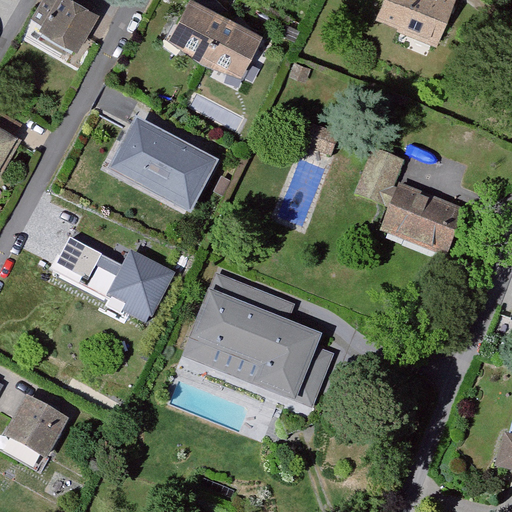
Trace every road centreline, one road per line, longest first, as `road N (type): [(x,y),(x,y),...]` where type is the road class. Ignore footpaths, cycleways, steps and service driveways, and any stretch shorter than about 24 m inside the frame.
road 1 (residential): [(136,0),(0,252)]
road 2 (residential): [(511,246),(403,511)]
